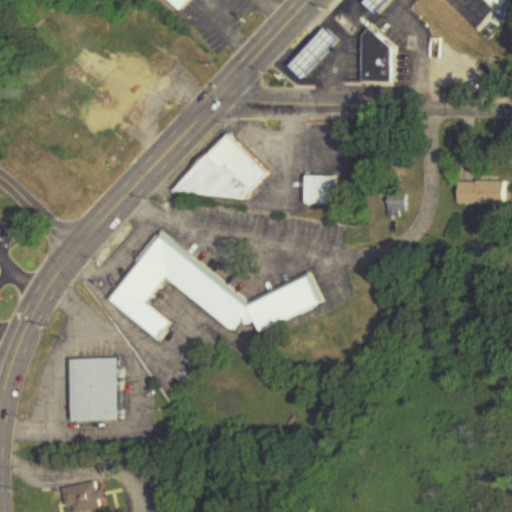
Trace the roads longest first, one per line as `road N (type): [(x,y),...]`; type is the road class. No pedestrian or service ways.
road 1 (secondary): [(306,0),(75,248),(23,327),(5,377)]
road 2 (tertiary): [(511,108),(212,100)]
